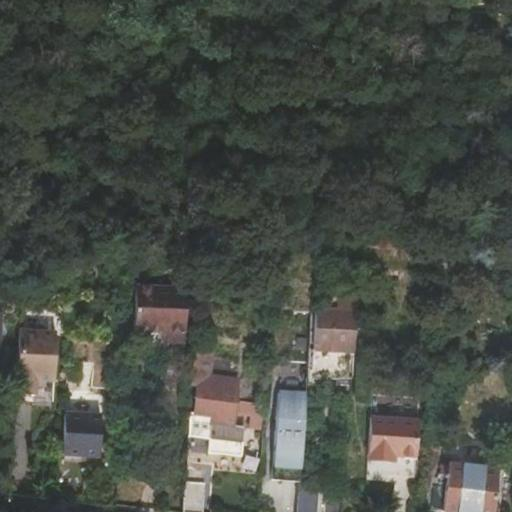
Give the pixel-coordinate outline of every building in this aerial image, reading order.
[(368,172),(368,191),(379,191),(379,172),(368,172)] [(393,232),(366,230),(365,249),(392,251),(393,232)] [(355,332),(359,268),(341,268),(339,298),(346,299),(346,311),(315,309),(312,342),(330,343),(330,330),(355,332)] [(189,293),(136,289),(132,333),(169,336),(169,340),(186,341),(189,293)] [(472,310),(471,325),(497,328),(498,312),(472,310)] [(58,330),(20,328),(16,393),(34,394),(35,384),(35,379),(45,380),(54,380),(58,330)] [(197,386),(195,412),(212,413),(210,437),(244,439),(245,423),(234,423),(237,386),(238,376),(211,374),(213,354),(199,353),(197,386)] [(76,381),(76,376),(68,375),(67,391),(86,393),(86,381),(76,381)] [(305,392),(278,391),(272,478),(299,480),(305,392)] [(241,398),(241,410),(265,412),(266,400),(241,398)] [(98,455),(100,415),(66,413),(60,498),(86,502),(89,455),(98,455)] [(417,429),(369,427),(367,466),(414,469),(417,429)] [(491,511),(493,482),(429,477),(425,511),(491,511)] [(187,480),(185,511),(203,511),(206,482),(187,480)] [(318,511),(318,504),(298,503),(297,511),(318,511)]
